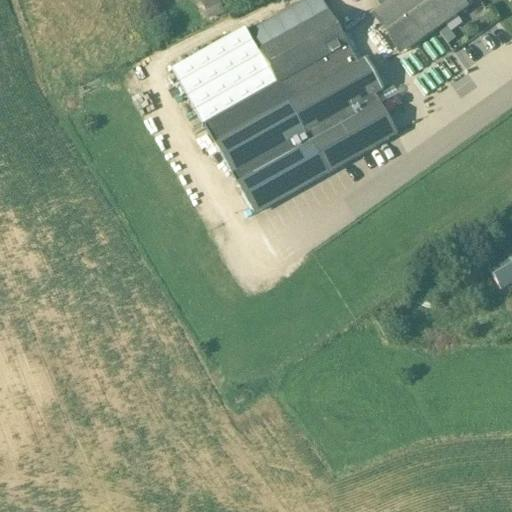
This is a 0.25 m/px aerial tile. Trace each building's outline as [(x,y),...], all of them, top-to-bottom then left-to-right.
[(209,22),(225,16),(218,0),(215,0),(202,5),(209,22)] [(310,0),(251,33),(280,84),(207,125),(256,213),(390,138),(374,109),(382,104),(376,93),(384,89),(368,61),(361,65),(324,0),(310,0)] [(396,0),(370,18),(397,59),(468,10),(467,8),(479,0),(479,1),(481,0),(396,0)] [(454,52),(465,69),(511,39),(500,23),(454,52)] [(511,251),(503,257),(503,258),(491,266),(504,289),(511,284),(511,251)]
